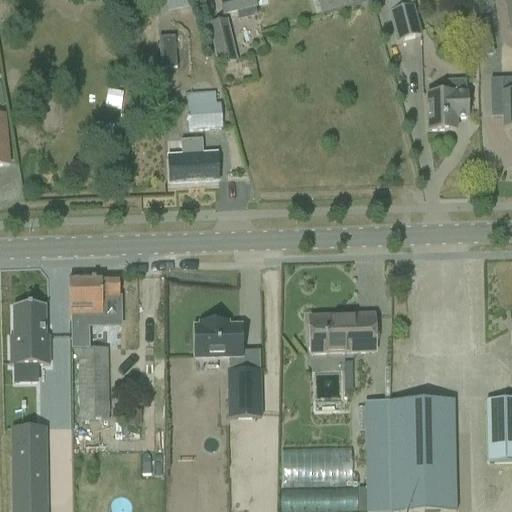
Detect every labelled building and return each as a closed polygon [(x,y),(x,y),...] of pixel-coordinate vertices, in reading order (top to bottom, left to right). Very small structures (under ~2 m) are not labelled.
[(171,0),(175,19),(199,14),(196,0),(171,0)] [(256,18),(254,9),(251,0),(218,0),(219,2),(222,17),(236,13),(238,22),(256,18)] [(367,0),(316,0),(321,17),(368,5),(367,0)] [(420,39),(412,10),(409,0),(391,0),(385,2),(391,25),(396,45),(420,39)] [(485,24),(471,26),(477,60),(490,57),(485,24)] [(209,29),(219,71),(235,66),(225,25),(209,29)] [(159,71),(175,70),(173,39),(158,41),(159,71)] [(511,92),(511,81),(489,82),(490,121),(502,120),(502,132),(511,131),(511,92)] [(466,121),(465,83),(442,84),(443,97),(426,98),(427,135),(455,134),(454,122),(466,121)] [(218,107),(214,107),(213,96),(186,97),(187,133),(219,132),(218,107)] [(0,169),(9,169),(4,117),(0,117),(0,169)] [(217,174),(216,165),(216,158),(201,159),(200,145),(182,146),(183,161),(167,162),(169,188),(217,185),(217,177),(218,177),(218,174),(217,174)] [(94,281),(95,326),(102,326),(102,310),(118,310),(118,301),(118,281),(101,281),(100,280),(94,281)] [(94,281),(69,281),(70,314),(70,324),(70,326),(95,326),(94,281)] [(14,341),(10,341),(10,369),(50,369),(49,340),(46,340),(45,310),(13,310),(14,341)] [(110,347),(158,347),(158,319),(129,319),(129,321),(110,321),(110,347)] [(308,321),(309,341),(309,359),(373,357),(373,339),(372,319),(371,319),(371,322),(330,324),(330,321),(308,321)] [(239,331),(225,331),(225,327),(201,327),(201,331),(194,332),(195,360),(228,360),(228,375),(239,375),(238,359),(240,359),(239,331)] [(78,425),(108,424),(106,352),(76,353),(78,425)] [(228,375),(205,375),(205,422),(239,422),(239,375),(228,375)] [(304,409),(320,407),(319,389),(302,391),(304,409)] [(511,402),(485,403),(486,466),(511,465),(511,402)] [(365,511),(455,511),(453,403),(372,406),(363,406),(365,511)] [(24,433),(11,433),(12,511),(44,511),(43,450),(24,450),(24,433)] [(84,458),(104,459),(105,445),(85,444),(84,458)] [(292,462),(291,475),(309,476),(310,463),(292,462)]
